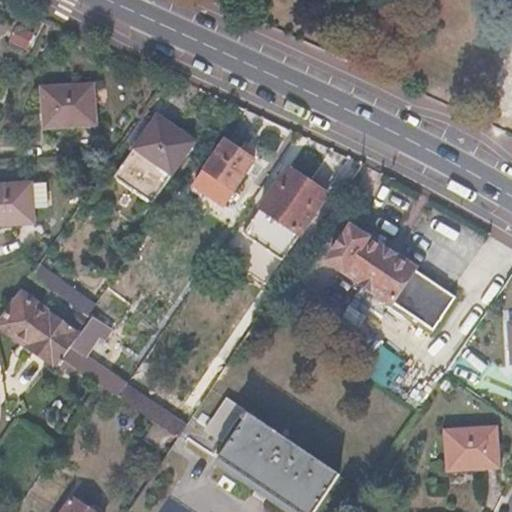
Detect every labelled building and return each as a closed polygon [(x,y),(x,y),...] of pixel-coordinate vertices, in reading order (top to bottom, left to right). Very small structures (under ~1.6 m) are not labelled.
[(90,86),(41,90),(44,129),(94,124),(90,86)] [(193,142),(155,117),(134,149),(114,178),(152,203),(171,174),(193,142)] [(237,148),(224,139),(205,168),(234,188),(247,168),(257,175),(264,166),(237,148)] [(267,190),(271,193),(262,207),(299,233),(326,193),(289,167),(278,183),(273,180),(267,190)] [(28,185),(0,187),(0,226),(31,224),(28,185)] [(413,268),(351,229),(329,262),(390,302),(413,268)] [(39,264),(31,276),(86,316),(95,304),(39,264)] [(79,333),(21,294),(0,324),(0,326),(56,366),(61,359),(70,346),(79,333)] [(80,331),(79,333),(70,346),(83,355),(93,340),(80,331)] [(70,346),(61,359),(100,385),(118,397),(127,384),(83,355),(70,346)] [(127,384),(118,397),(154,423),(169,433),(177,438),(179,434),(186,424),(127,384)] [(239,410),(223,400),(202,432),(219,442),(239,410)] [(247,415),(218,459),(298,511),(314,511),(339,474),(248,414),(247,415)] [(154,423),(148,432),(163,443),(169,433),(154,423)] [(498,428),(447,432),(450,470),(500,466),(498,428)] [(177,438),(169,433),(163,443),(171,448),(177,438)] [(93,511),(74,499),(65,511),(93,511)]
